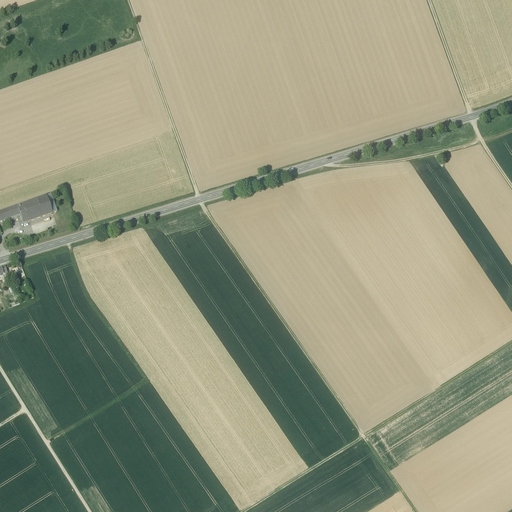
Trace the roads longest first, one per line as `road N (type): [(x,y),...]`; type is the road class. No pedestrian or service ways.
road 1 (secondary): [(511,103),(0,261)]
road 2 (track): [(126,0),(199,200),(363,437)]
road 3 (track): [(511,343),(244,511)]
road 4 (track): [(428,0),(478,134),(511,186)]
road 5 (track): [(327,161),(391,162),(511,129)]
road 6 (track): [(0,367),(89,511)]
road 7 (track): [(67,240),(92,303),(147,381)]
